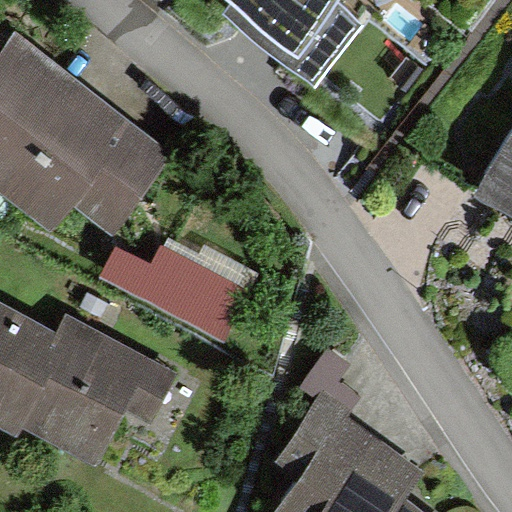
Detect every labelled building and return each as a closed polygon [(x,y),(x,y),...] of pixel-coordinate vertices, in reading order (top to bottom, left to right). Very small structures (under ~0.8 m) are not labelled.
[(337,0),(213,0),(308,81),(361,20),(337,0)] [(19,33),(0,58),(0,187),(56,229),(71,210),(116,244),(182,156),(19,33)] [(511,131),(476,186),(511,208),(511,131)] [(100,277),(224,341),(261,271),(200,240),(194,252),(164,236),(150,262),(117,245),(100,277)] [(0,423),(22,434),(28,422),(101,460),(125,415),(151,429),(181,377),(63,314),(52,330),(0,302),(0,423)] [(282,511),(439,511),(397,482),(415,457),(344,406),(350,397),(322,377),(274,444),(282,450),(261,479),(291,500),(282,511)]
